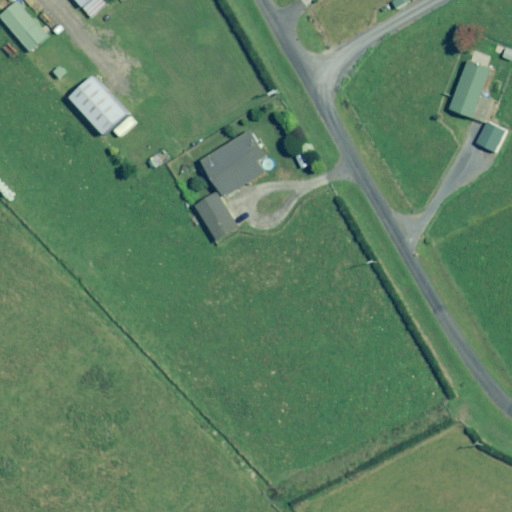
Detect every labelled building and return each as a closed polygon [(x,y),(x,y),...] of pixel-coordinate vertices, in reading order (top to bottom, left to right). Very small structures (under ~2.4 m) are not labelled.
[(111,5),(106,0),(79,0),(95,18),(111,5)] [(53,36),(20,2),(4,17),(36,51),(53,36)] [(495,69),(473,61),(454,110),(476,118),(495,69)] [(131,114),(98,77),(75,98),(108,135),(131,114)] [(510,131),(491,121),(480,143),(500,153),(510,131)] [(279,168),(257,131),(206,161),(228,198),(279,168)] [(244,228),(220,193),(200,207),(223,242),(244,228)]
